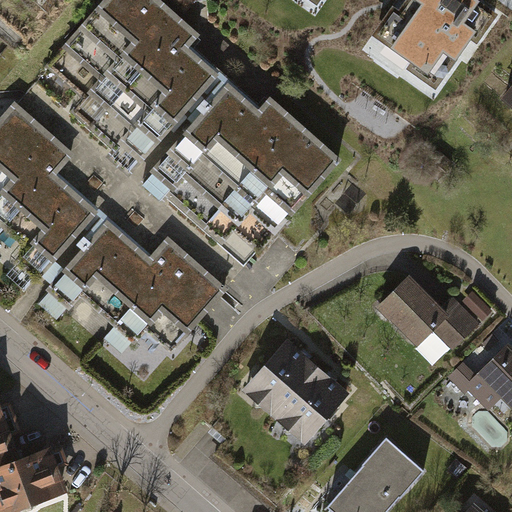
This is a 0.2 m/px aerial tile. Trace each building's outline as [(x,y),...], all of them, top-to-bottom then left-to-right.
[(192,28),(158,0),(97,0),(61,44),(112,87),(98,104),(150,147),(212,73),(178,45),(192,28)] [(337,0),(300,0),(325,18),(337,0)] [(511,19),(511,10),(496,0),(401,0),(370,38),(439,97),(511,19)] [(268,129),(227,94),(173,155),(227,202),(241,186),(286,225),(342,160),(285,110),(268,129)] [(9,103),(0,114),(0,198),(2,199),(0,201),(0,224),(42,265),(98,210),(56,170),(69,152),(9,103)] [(151,253),(109,216),(55,277),(101,317),(124,291),(179,339),(222,290),(163,239),(151,253)] [(441,310),(411,281),(382,310),(419,347),(429,337),(450,357),(485,322),(457,294),(441,310)] [(353,392),(285,339),(239,394),(304,447),(353,392)] [(511,349),(505,344),(480,372),(466,360),(448,381),(476,406),(493,387),(511,404),(511,349)] [(0,397),(0,511),(9,511),(68,493),(53,447),(20,458),(0,397)] [(385,511),(420,472),(383,440),(324,507),(330,511),(385,511)] [(488,511),(476,502),(468,511),(488,511)]
